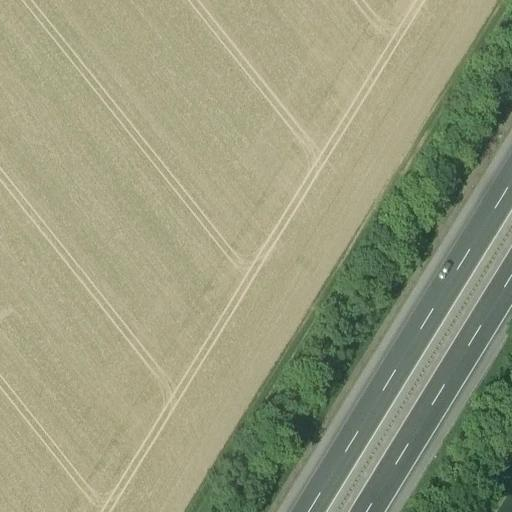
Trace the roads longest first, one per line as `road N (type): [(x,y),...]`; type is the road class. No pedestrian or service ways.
road 1 (track): [(197,511),(511,0)]
road 2 (motorway): [(511,189),(321,511)]
road 3 (motorway): [(386,511),(511,302)]
